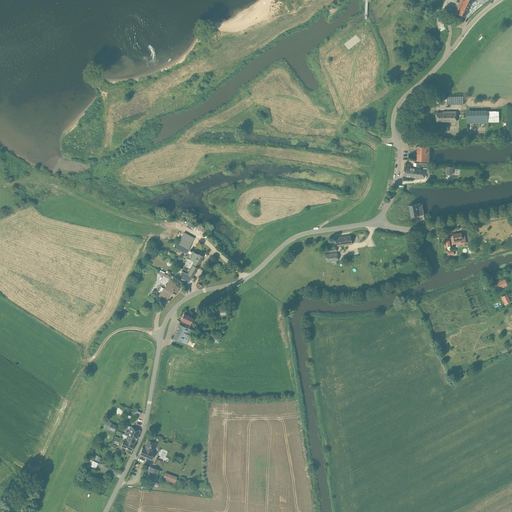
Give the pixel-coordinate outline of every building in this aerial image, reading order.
[(452,13),(452,14),(453,16),(460,19),(461,16),(456,14),(456,13),(464,17),(472,0),(471,0),(460,0),(458,5),(456,5),(453,11),(452,13)] [(439,29),(441,32),(445,29),(442,27),(441,22),(441,18),(437,18),(436,21),(439,29)] [(456,111),(442,112),(443,113),(436,113),(437,122),(456,121),(456,111)] [(467,112),(467,123),(499,122),(499,111),(467,112)] [(418,150),(417,160),(428,161),(428,160),(428,147),(429,147),(420,146),(420,145),(419,145),(419,146),(416,146),(415,150),(418,150)] [(415,168),(404,167),(403,176),(413,177),(415,168)] [(413,177),(424,179),(424,173),(429,174),(430,168),(423,167),(423,169),(415,168),(413,177)] [(409,204),(411,217),(424,214),(422,203),(409,205),(409,204)] [(453,236),(452,236),(453,244),(456,244),(460,243),(460,244),(466,243),(465,239),(465,235),(462,236),(461,233),(453,234),(453,236)] [(350,235),(335,237),(337,246),(352,244),(350,235)] [(181,237),(179,242),(176,248),(185,253),(187,249),(188,249),(191,244),(187,241),(188,241),(181,237)] [(449,241),(445,241),(448,256),(454,255),(453,250),(451,251),(449,241)] [(346,250),(347,258),(354,257),(354,259),(360,258),(359,248),(346,250)] [(192,265),(197,267),(203,256),(198,254),(197,254),(194,252),(190,250),(186,258),(188,259),(184,266),(190,269),(192,265)] [(337,253),(329,254),(325,254),(326,262),(338,260),(337,253)] [(192,265),(190,269),(187,274),(192,276),(197,267),(192,265)] [(187,274),(190,269),(184,266),(182,268),(180,267),(175,275),(189,283),(192,276),(187,274)] [(160,291),(159,293),(159,295),(162,297),(163,296),(167,299),(170,292),(175,295),(176,293),(172,291),(172,290),(176,292),(179,288),(175,286),(177,282),(175,281),(171,279),(170,278),(170,279),(164,289),(163,288),(161,291),(160,291)] [(505,280),(496,284),(498,289),(508,285),(505,280)] [(511,302),(507,294),(501,297),(505,303),(504,304),(504,305),(511,302)] [(190,324),(193,317),(184,313),(181,320),(183,321),(182,325),(185,327),(187,323),(190,324)] [(192,330),(185,327),(182,325),(179,324),(173,339),(186,344),(192,330)] [(109,429),(114,431),(116,426),(111,424),(111,423),(106,421),(104,429),(109,430),(109,429)] [(120,446),(131,451),(140,430),(131,427),(128,432),(126,431),(125,435),(128,436),(126,440),(124,439),(120,446)] [(112,436),(111,443),(119,445),(121,438),(112,436)] [(142,447),(139,455),(151,460),(155,453),(153,452),(156,443),(148,440),(144,448),(142,447)] [(155,481),(159,470),(150,467),(146,477),(155,481)] [(177,477),(165,472),(162,481),(174,485),(177,477)]
